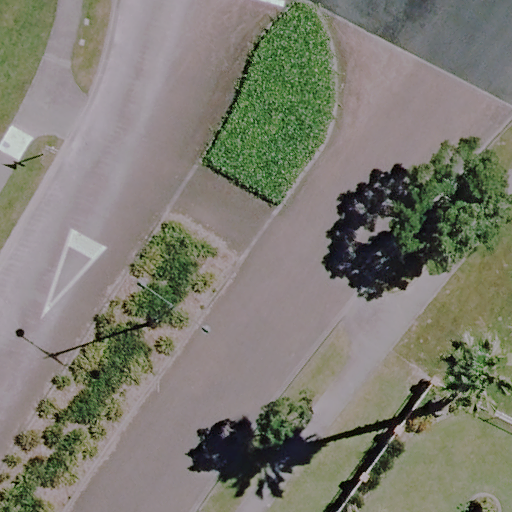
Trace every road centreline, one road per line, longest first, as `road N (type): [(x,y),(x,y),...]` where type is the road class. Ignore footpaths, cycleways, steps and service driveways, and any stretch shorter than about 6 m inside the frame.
road 1 (tertiary): [(480,0),(337,234),(151,511)]
road 2 (tertiary): [(0,364),(116,182),(198,0)]
